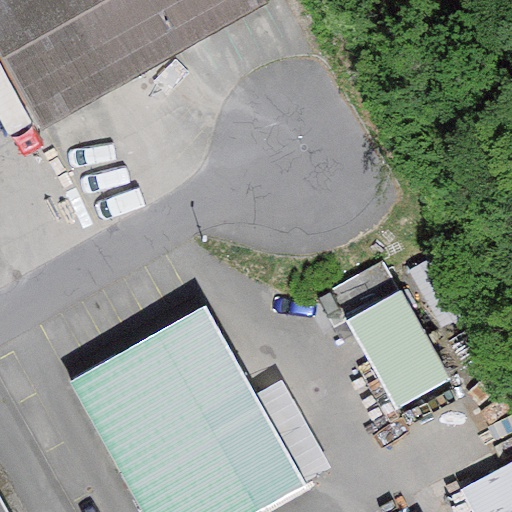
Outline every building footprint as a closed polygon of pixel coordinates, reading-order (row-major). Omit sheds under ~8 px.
[(0,0),(0,57),(45,134),(269,3),(267,0),(0,0)] [(372,405),(435,384),(402,287),(339,308),(372,405)] [(213,305),(68,385),(138,511),(270,511),(314,488),(213,305)] [(511,511),(511,456),(455,483),(469,511),(511,511)] [(13,511),(0,487),(0,511),(13,511)]
